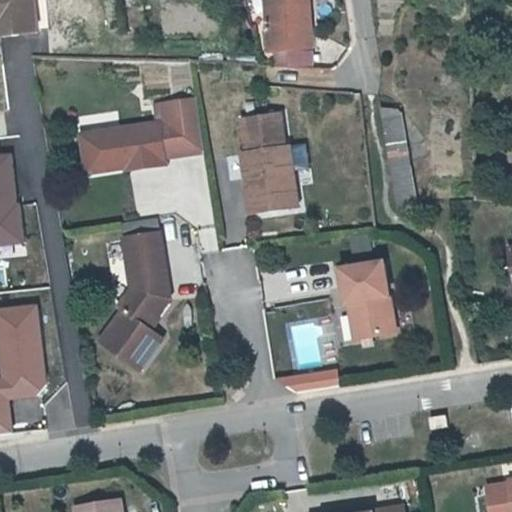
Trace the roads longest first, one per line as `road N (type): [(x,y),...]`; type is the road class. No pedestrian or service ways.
road 1 (residential): [(265,421),(511,381)]
road 2 (residential): [(0,464),(177,435)]
road 3 (residential): [(230,277),(249,310),(265,421)]
